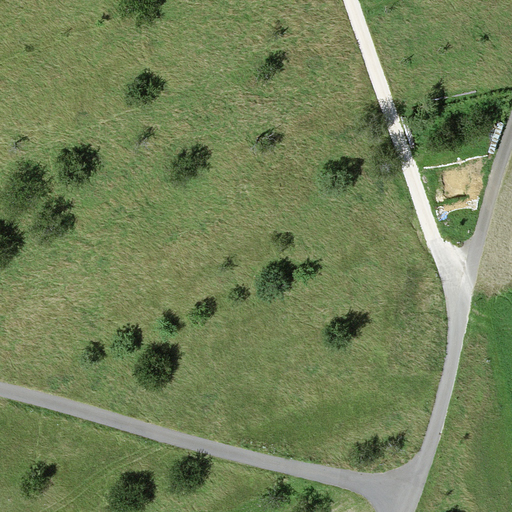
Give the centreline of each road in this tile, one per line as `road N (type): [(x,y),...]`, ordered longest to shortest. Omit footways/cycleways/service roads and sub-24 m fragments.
road 1 (unclassified): [(410,498),(0,388)]
road 2 (unclassified): [(410,498),(511,124)]
road 3 (track): [(461,302),(350,0)]
